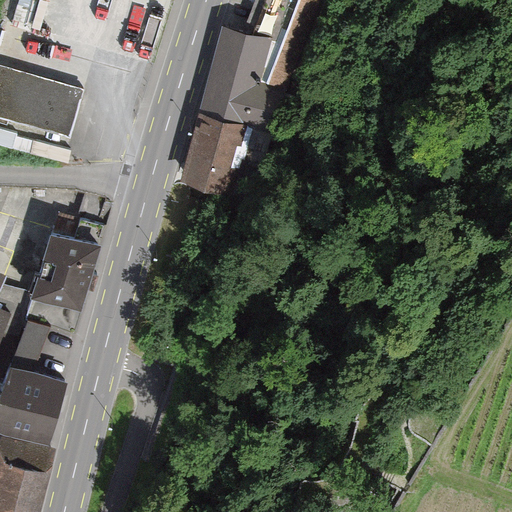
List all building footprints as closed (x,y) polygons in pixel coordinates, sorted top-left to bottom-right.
[(262,0),(253,23),(225,18),(184,169),(226,179),(244,115),(269,121),(279,84),(312,0),(262,0)] [(84,89),(0,66),(0,118),(70,138),(84,89)] [(101,247),(51,232),(32,295),(82,310),(101,247)] [(8,275),(0,271),(0,382),(31,293),(5,284),(8,275)] [(49,329),(26,321),(10,365),(34,373),(49,329)] [(34,373),(10,365),(0,394),(0,431),(48,446),(68,383),(34,373)] [(38,511),(55,452),(1,438),(0,441),(0,511),(38,511)]
